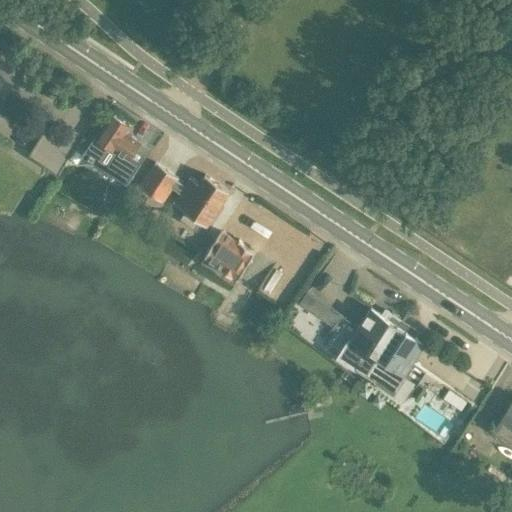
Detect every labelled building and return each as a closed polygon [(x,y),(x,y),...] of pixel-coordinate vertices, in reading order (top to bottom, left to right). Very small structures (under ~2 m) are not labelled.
[(140,163),(130,156),(140,140),(126,131),(131,123),(111,112),(85,150),(88,152),(87,154),(117,174),(118,173),(129,180),(140,163)] [(49,122),(30,151),(56,168),(75,139),(49,122)] [(177,175),(154,160),(138,184),(162,199),(171,185),(178,190),(172,199),(206,222),(228,188),(204,171),(198,180),(189,174),(183,183),(176,178),(177,175)] [(253,252),(221,230),(206,253),(223,264),(223,265),(232,271),(233,271),(238,274),(253,252)] [(323,346),(364,373),(401,318),(386,308),(383,313),(371,305),(358,325),(344,315),(323,346)] [(416,328),(401,318),(364,373),(405,400),(426,369),(411,360),(424,341),(412,333),(416,328)] [(511,398),(491,431),(511,444),(511,398)]
